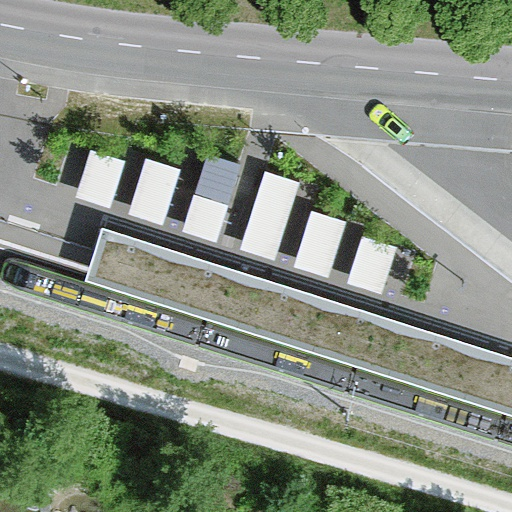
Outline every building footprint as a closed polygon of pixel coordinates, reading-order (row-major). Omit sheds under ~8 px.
[(90,144),(76,190),(109,200),(123,154),(90,144)] [(207,145),(182,223),(217,234),(242,156),(207,145)] [(146,150),(128,206),(163,217),(181,161),(146,150)] [(300,174),(265,163),(240,242),(276,253),(300,174)] [(346,214),(312,203),(295,258),(328,269),(346,214)] [(511,345),(303,276),(103,216),(85,268),(511,404),(511,345)] [(397,239),(363,228),(348,276),(382,286),(397,239)]
